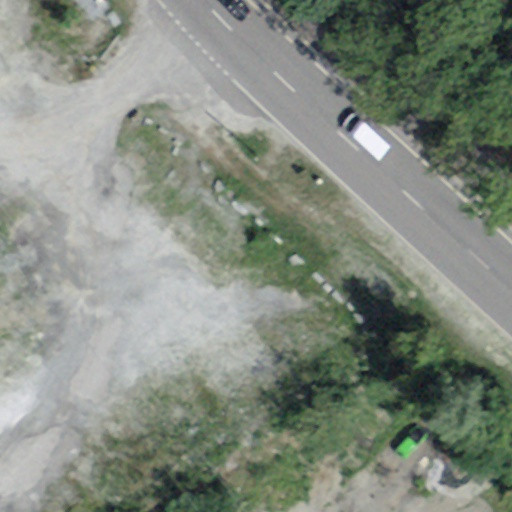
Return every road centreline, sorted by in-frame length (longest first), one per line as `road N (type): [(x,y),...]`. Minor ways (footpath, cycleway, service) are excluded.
road 1 (secondary): [(511,285),(269,68),(205,0)]
road 2 (track): [(61,144),(101,234),(115,332),(97,397),(33,490),(0,506)]
road 3 (track): [(0,156),(48,152),(114,112),(217,13)]
